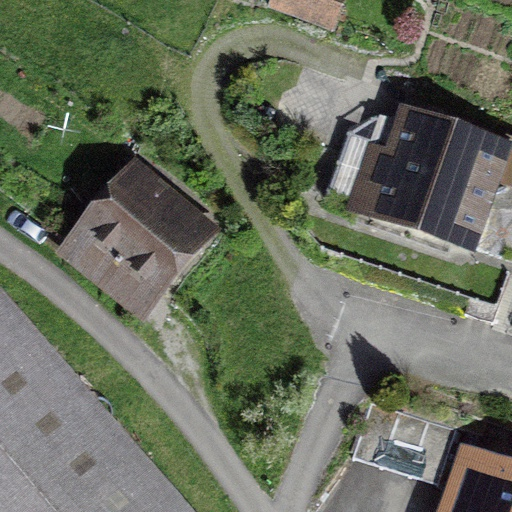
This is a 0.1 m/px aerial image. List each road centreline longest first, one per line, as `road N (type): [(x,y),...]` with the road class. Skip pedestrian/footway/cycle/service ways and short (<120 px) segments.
road 1 (track): [(256,511),(165,390),(0,254)]
road 2 (track): [(279,511),(362,325),(511,373)]
